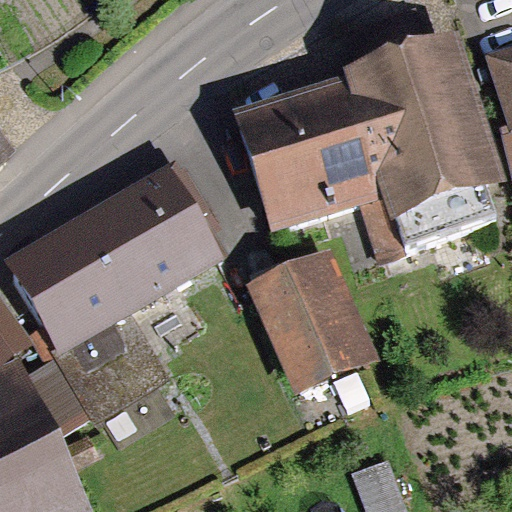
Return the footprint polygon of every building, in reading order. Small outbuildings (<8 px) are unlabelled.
[(505,178),(460,32),(432,42),(422,9),(343,34),(353,65),(344,68),(345,76),(235,109),(243,137),(272,232),(361,205),(379,261),(498,218),(486,184),(505,178)] [(511,54),(488,63),(509,132),(501,134),(511,171),(511,54)] [(0,180),(20,163),(0,141),(0,180)] [(66,434),(91,419),(96,428),(174,382),(133,313),(226,259),(213,236),(221,231),(180,161),(10,261),(48,327),(34,335),(50,362),(30,374),(66,434)] [(330,249),(249,284),(298,396),(380,360),(330,249)] [(0,370),(18,357),(37,343),(0,292),(0,370)] [(0,409),(37,392),(18,357),(0,370),(0,409)] [(0,409),(0,511),(96,511),(37,392),(0,409)] [(407,511),(390,465),(353,478),(365,511),(407,511)]
